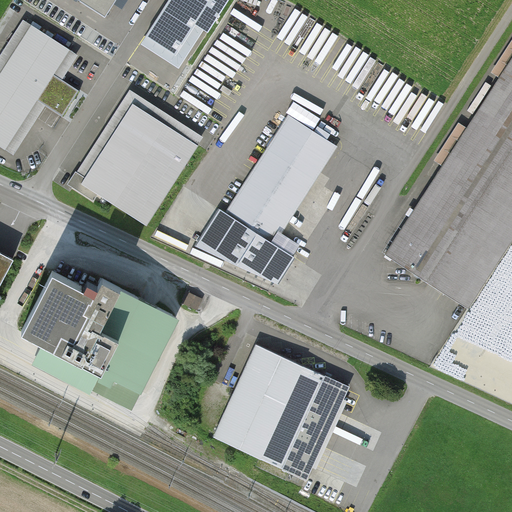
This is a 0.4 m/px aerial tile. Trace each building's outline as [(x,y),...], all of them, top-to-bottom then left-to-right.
[(116,0),(80,0),(106,16),(116,0)] [(229,0),(170,0),(148,35),(177,54),(196,24),(209,32),(229,0)] [(0,83),(0,142),(9,148),(40,100),(67,117),(83,93),(56,76),(72,51),(36,28),(0,83)] [(511,59),(386,254),(469,307),(511,240),(511,59)] [(76,172),(69,184),(94,200),(99,194),(147,225),(199,146),(134,104),(86,178),(76,172)] [(334,145),(292,118),(207,249),(274,281),(290,255),(271,243),(334,145)] [(0,287),(16,259),(0,250),(0,287)] [(178,317),(105,279),(101,287),(73,273),(69,280),(53,272),(23,329),(139,390),(178,317)] [(183,302),(201,310),(206,298),(188,290),(183,302)] [(261,346),(218,433),(309,478),(352,391),(261,346)]
